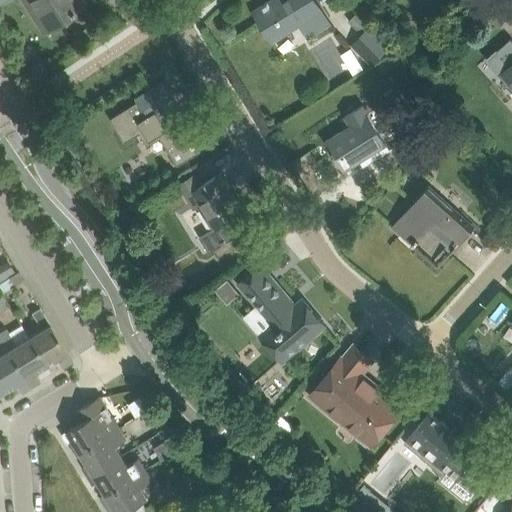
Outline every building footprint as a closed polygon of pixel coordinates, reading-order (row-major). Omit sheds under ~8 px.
[(0,0),(0,3),(4,0),(25,0),(27,3),(31,0),(34,0),(51,25),(81,6),(77,0),(0,0)] [(265,5),(255,12),(272,39),(300,22),(308,35),(329,23),(314,0),(274,0),(270,3),(268,1),(264,3),(265,5)] [(511,0),(495,0),(510,12),(511,10),(511,0)] [(92,23),(80,31),(86,41),(99,33),(92,23)] [(369,26),(350,44),(369,63),(388,45),(369,26)] [(511,64),(502,73),(511,84),(511,64)] [(152,88),(136,98),(138,101),(110,118),(125,142),(144,130),(150,139),(158,134),(178,165),(204,148),(191,127),(188,129),(176,109),(179,107),(169,92),(159,98),(152,88)] [(334,155),(335,154),(345,170),(370,154),(373,160),(390,149),(362,106),(345,116),(350,125),(326,140),(332,150),(331,150),(334,155)] [(429,122),(404,139),(416,156),(422,150),(433,136),(432,136),(435,133),(429,122)] [(443,142),(433,136),(422,150),(430,157),(443,142)] [(195,207),(201,203),(214,225),(200,234),(210,251),(239,233),(230,219),(244,210),(221,172),(200,186),(193,175),(180,184),(195,207)] [(474,227),(428,185),(392,226),(414,245),(419,239),(418,237),(427,226),(453,250),(474,227)] [(144,200),(133,207),(141,221),(153,214),(144,200)] [(302,299),(295,305),(261,265),(239,284),(279,330),(267,340),(283,359),(324,324),(302,299)] [(19,271),(9,276),(15,285),(24,279),(19,271)] [(0,288),(0,289),(2,293),(15,285),(9,276),(0,281),(0,288)] [(41,328),(29,336),(46,365),(57,358),(63,367),(73,360),(40,307),(32,312),(41,328)] [(6,328),(0,331),(0,335),(31,386),(40,380),(35,372),(46,365),(29,336),(16,344),(6,328)] [(22,392),(31,386),(0,335),(0,353),(0,354),(0,353),(0,382),(5,390),(16,383),(22,392)] [(372,359),(354,344),(343,358),(342,357),(312,394),(358,432),(355,436),(366,445),(369,441),(371,443),(401,406),(361,373),(372,359)] [(511,365),(503,376),(511,383),(511,365)] [(74,438),(82,450),(119,427),(113,416),(102,422),(97,413),(107,407),(100,396),(77,410),(83,420),(62,433),(67,443),(74,438)] [(160,419),(153,407),(143,413),(150,425),(160,419)] [(465,441),(429,412),(404,442),(443,474),(449,467),(460,475),(457,478),(474,491),(495,465),(479,453),(482,449),(468,437),(465,441)] [(293,425),(279,413),(267,429),(282,441),(293,425)] [(116,445),(126,438),(119,427),(82,450),(89,462),(82,466),(87,475),(122,454),(116,445)] [(154,447),(162,459),(172,452),(165,441),(154,447)] [(100,496),(145,469),(138,458),(128,464),(122,454),(87,475),(93,484),(100,480),(107,492),(100,496)] [(109,511),(122,511),(124,511),(147,511),(144,499),(147,497),(141,486),(152,480),(145,469),(100,496),(109,511)] [(490,511),(511,511),(511,478),(499,494),(493,489),(481,503),(490,511)] [(364,485),(352,500),(367,511),(390,511),(393,509),(364,485)]
